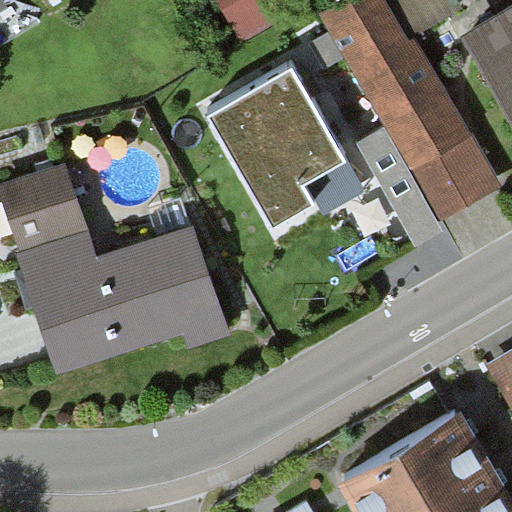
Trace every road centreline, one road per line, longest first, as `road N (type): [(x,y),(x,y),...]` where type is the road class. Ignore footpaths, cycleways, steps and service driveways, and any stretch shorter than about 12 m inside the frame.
road 1 (residential): [(511,265),(235,427),(166,452)]
road 2 (residential): [(166,452),(0,458)]
